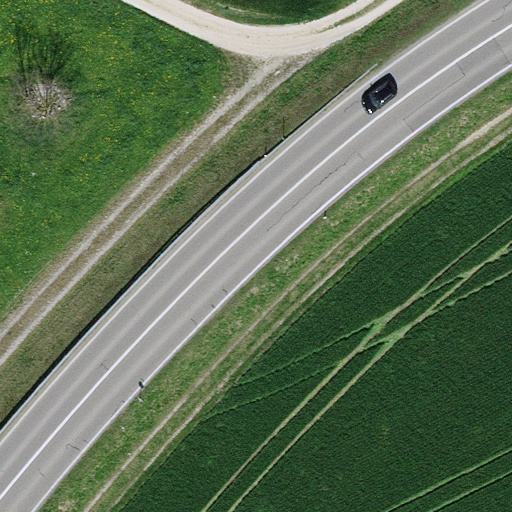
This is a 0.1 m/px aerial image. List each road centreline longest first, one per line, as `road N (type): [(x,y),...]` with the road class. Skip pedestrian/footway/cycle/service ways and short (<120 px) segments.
road 1 (trunk): [(511,25),(392,106),(278,201),(153,323),(0,498)]
road 2 (track): [(511,119),(379,219),(284,304),(97,511)]
road 3 (track): [(317,33),(160,179),(0,350)]
road 4 (track): [(150,0),(257,39),(317,33),(381,0)]
